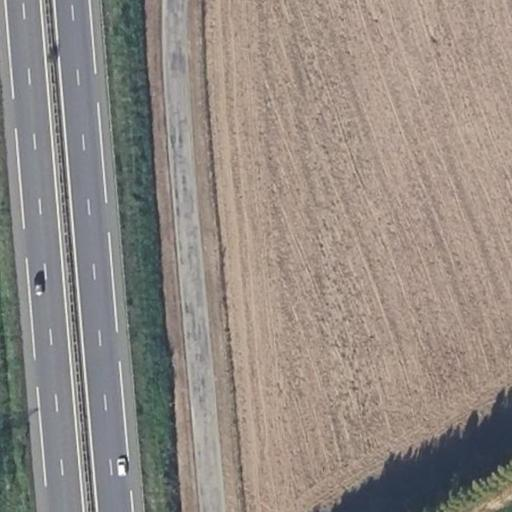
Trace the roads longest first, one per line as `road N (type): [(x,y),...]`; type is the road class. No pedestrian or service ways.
road 1 (trunk): [(24,0),(66,511)]
road 2 (trunk): [(115,511),(73,0)]
road 3 (tertiary): [(213,511),(172,0)]
